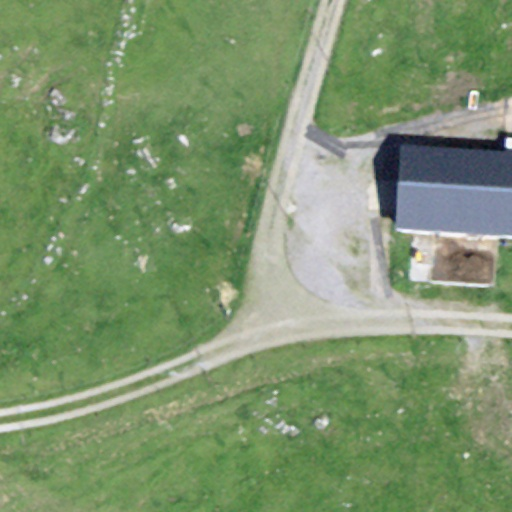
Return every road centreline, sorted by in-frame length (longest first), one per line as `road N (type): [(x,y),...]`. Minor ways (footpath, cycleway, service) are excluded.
road 1 (track): [(269,334),(281,176),(333,0)]
road 2 (track): [(269,334),(120,392),(0,418)]
road 3 (track): [(269,334),(329,321),(511,324)]
road 4 (track): [(511,113),(406,135),(281,176)]
